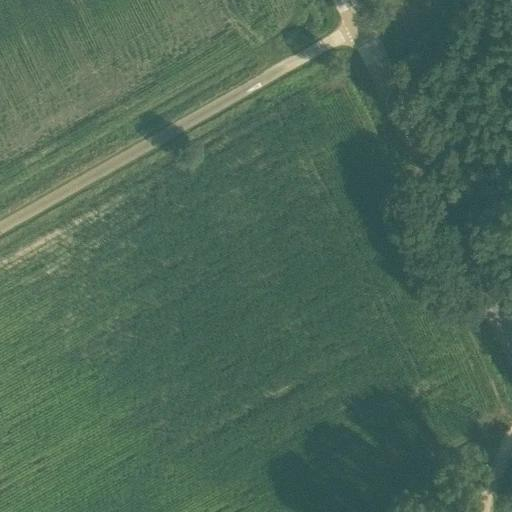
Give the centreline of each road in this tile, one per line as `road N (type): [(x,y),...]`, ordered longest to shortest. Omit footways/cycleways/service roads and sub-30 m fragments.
road 1 (unclassified): [(0,227),(358,23)]
road 2 (secondary): [(511,335),(358,23)]
